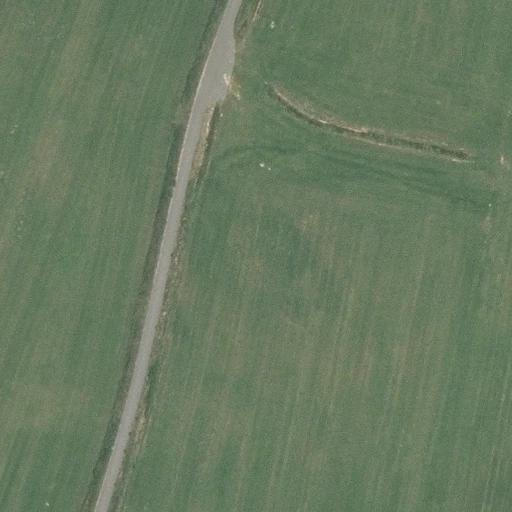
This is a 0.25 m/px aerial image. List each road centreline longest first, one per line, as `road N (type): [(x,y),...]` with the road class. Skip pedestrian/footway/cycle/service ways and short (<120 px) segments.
road 1 (unclassified): [(100,511),(196,118),(235,0)]
road 2 (track): [(196,118),(459,178)]
